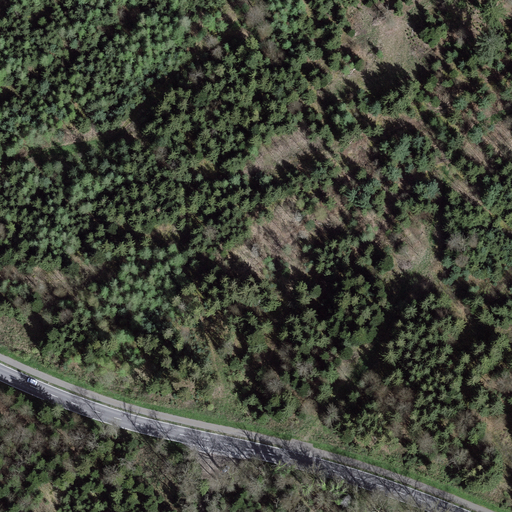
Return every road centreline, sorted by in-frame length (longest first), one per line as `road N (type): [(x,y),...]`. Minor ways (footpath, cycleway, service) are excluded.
road 1 (secondary): [(450,511),(315,465),(117,418),(0,372)]
road 2 (track): [(292,459),(401,301),(464,146),(511,115)]
road 3 (track): [(0,164),(116,133),(265,0)]
